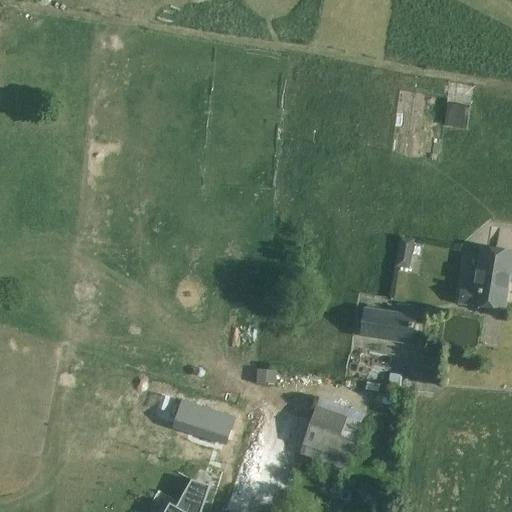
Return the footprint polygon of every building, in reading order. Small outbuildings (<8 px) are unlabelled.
[(467,128),(470,106),(447,103),(445,125),(467,128)] [(399,265),(417,267),(421,240),(404,237),(399,265)] [(511,263),(511,254),(483,250),(477,291),(463,288),(460,304),(504,311),(511,263)] [(416,318),(366,310),(362,337),(412,344),(416,318)] [(366,414),(321,398),(302,452),(298,451),(308,419),(260,403),(225,511),(227,511),(277,511),(290,473),(304,478),(311,458),(346,471),(366,414)] [(183,401),(178,416),(200,423),(196,435),(227,445),(231,433),(236,418),(206,408),(183,401)] [(171,503),(165,511),(202,511),(211,486),(192,480),(180,503),(177,507),(171,503)]
